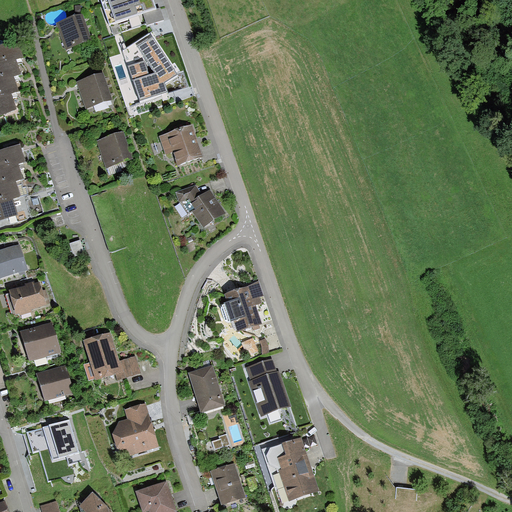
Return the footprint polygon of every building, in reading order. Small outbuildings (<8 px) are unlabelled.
[(152,0),(99,0),(109,28),(156,12),(152,0)] [(86,18),(56,26),(63,54),(93,46),(86,18)] [(177,77),(150,37),(123,54),(140,103),(167,94),(164,85),(177,77)] [(0,114),(14,110),(8,94),(16,91),(11,75),(21,72),(16,57),(23,55),(18,40),(0,45),(0,114)] [(104,78),(78,86),(87,113),(113,105),(104,78)] [(194,128),(161,137),(170,168),(203,159),(194,128)] [(126,137),(99,144),(106,168),(132,161),(126,137)] [(0,225),(26,217),(21,201),(28,198),(23,182),(33,179),(28,164),(35,162),(30,146),(1,156),(6,171),(0,173),(0,180),(3,189),(0,189),(0,225)] [(213,194),(189,208),(202,231),(227,217),(213,194)] [(24,248),(0,256),(0,279),(1,284),(32,273),(24,248)] [(44,281),(12,293),(22,319),(54,307),(44,281)] [(262,286),(225,295),(236,337),(272,328),(262,286)] [(53,325),(25,333),(33,363),(61,355),(53,325)] [(110,335),(85,343),(97,381),(116,374),(118,381),(140,374),(135,358),(119,363),(110,335)] [(262,338),(264,352),(271,351),(269,337),(262,338)] [(246,352),(262,351),(262,338),(246,339),(246,352)] [(251,380),(249,381),(261,417),(291,407),(279,371),(277,372),(272,358),(246,367),(251,380)] [(67,366),(40,373),(48,402),(75,395),(67,366)] [(213,367),(188,375),(201,414),(226,406),(213,367)] [(148,405),(115,413),(125,455),(158,448),(148,405)] [(69,422),(28,434),(34,453),(50,448),(54,461),(78,454),(69,422)] [(303,435),(267,448),(286,504),(323,492),(303,435)] [(235,465),(210,473),(222,507),(246,499),(235,465)] [(170,483),(140,493),(146,511),(175,511),(179,511),(170,483)] [(111,510),(93,494),(79,509),(80,511),(112,511),(111,509),(111,510)] [(44,511),(62,511),(59,500),(42,504),(44,511)]
